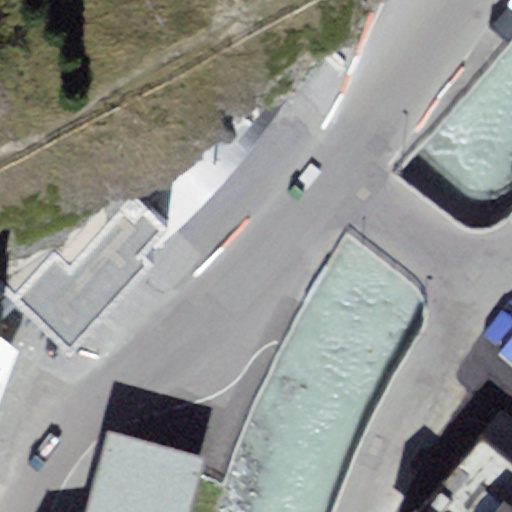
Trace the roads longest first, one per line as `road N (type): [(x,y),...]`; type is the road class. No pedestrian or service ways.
road 1 (residential): [(279,183),(44,434),(1,511)]
road 2 (unclassified): [(420,0),(279,183)]
